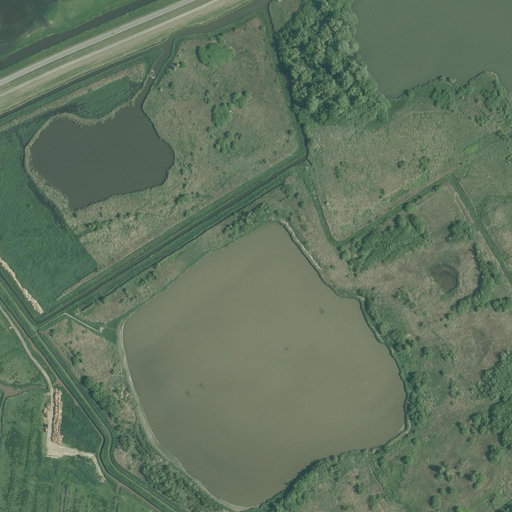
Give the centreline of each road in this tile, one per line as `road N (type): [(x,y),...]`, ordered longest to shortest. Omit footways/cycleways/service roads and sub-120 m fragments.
road 1 (track): [(118,496),(96,459),(52,449),(51,385),(0,307)]
road 2 (track): [(35,331),(109,432),(116,470),(176,511)]
road 3 (tertiary): [(0,84),(190,0)]
